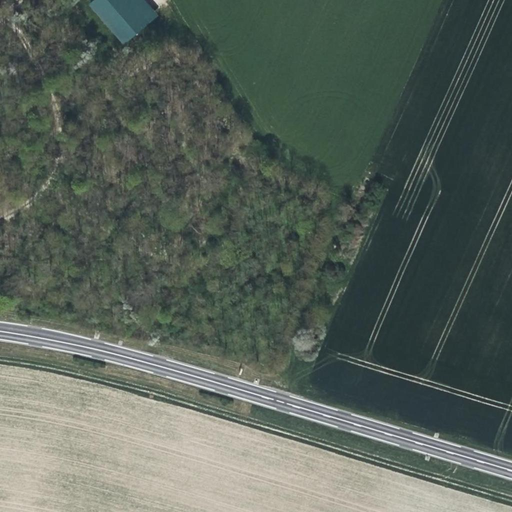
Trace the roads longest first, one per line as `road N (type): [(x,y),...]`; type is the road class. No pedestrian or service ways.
road 1 (primary): [(0,331),(108,351),(511,469)]
road 2 (track): [(0,3),(59,72),(76,132),(72,169),(48,210),(0,222)]
